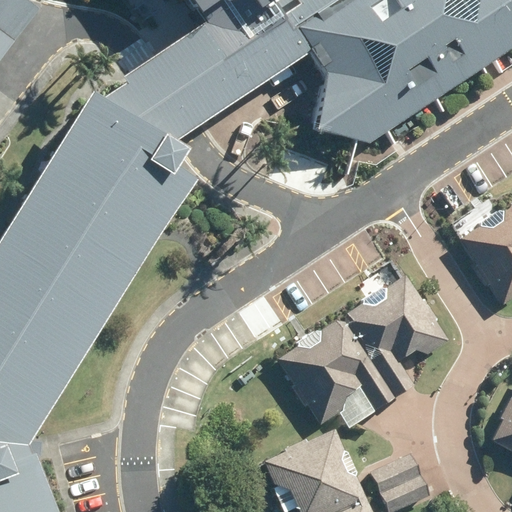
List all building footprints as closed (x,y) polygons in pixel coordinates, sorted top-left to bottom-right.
[(142,65),(119,80),(122,85),(99,100),(87,93),(0,233),(0,511),(52,511),(32,459),(40,459),(40,442),(29,442),(191,181),(171,169),(182,152),(169,144),(187,133),(238,99),(306,54),(323,78),(312,132),(369,144),(511,49),(511,0),(274,0),(264,7),(259,0),(238,0),(186,35),(142,65)] [(26,0),(0,0),(0,59),(38,10),(26,0)] [(459,241),(476,265),(472,267),(485,288),(488,286),(501,306),(511,298),(511,204),(500,212),(496,211),(477,223),(476,230),(459,241)] [(435,322),(437,320),(424,300),(421,302),(404,277),(387,288),(380,287),(362,299),(360,306),(344,317),(343,323),(393,398),(413,386),(397,361),(413,350),(430,353),(448,342),(435,322)] [(277,361),(293,386),(290,388),(303,408),(306,406),(319,425),(341,411),(343,398),(359,388),(375,411),(393,398),(343,323),(334,321),(319,332),(314,330),(295,343),(294,349),(277,361)] [(498,420),(501,422),(490,443),(511,453),(511,400),(509,399),(498,420)] [(333,428),(284,451),(286,454),(263,463),(275,487),(272,489),(281,511),(290,511),(297,509),(298,511),(338,511),(365,500),(333,428)] [(411,454),(369,474),(378,493),(419,474),(411,454)] [(419,474),(378,493),(386,511),(394,511),(430,496),(419,474)] [(370,511),(365,500),(338,511),(370,511)]
